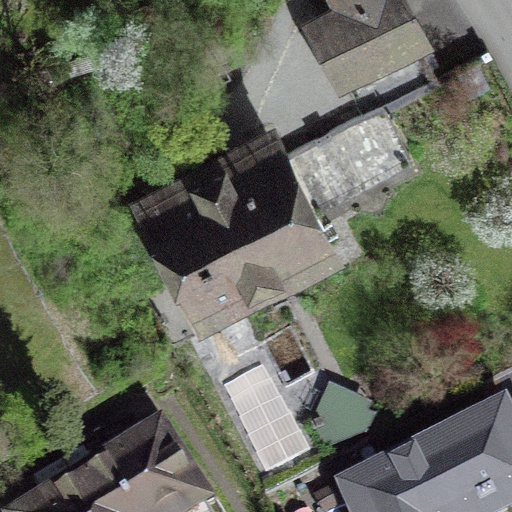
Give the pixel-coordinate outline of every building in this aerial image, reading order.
[(343,0),(348,9),(319,24),(346,74),(344,76),(364,111),(434,74),(415,38),(417,37),(397,0),(343,0)] [(413,159),(385,104),(287,156),(316,210),(413,159)] [(265,140),(157,198),(210,301),(320,244),(265,140)] [(362,419),(331,388),(313,428),(319,436),(335,461),(374,437),(362,419)] [(511,501),(511,437),(501,417),(396,471),(398,475),(352,498),(357,511),(494,511),(511,501)] [(204,511),(150,419),(87,456),(84,451),(34,480),(48,504),(35,511),(204,511)]
